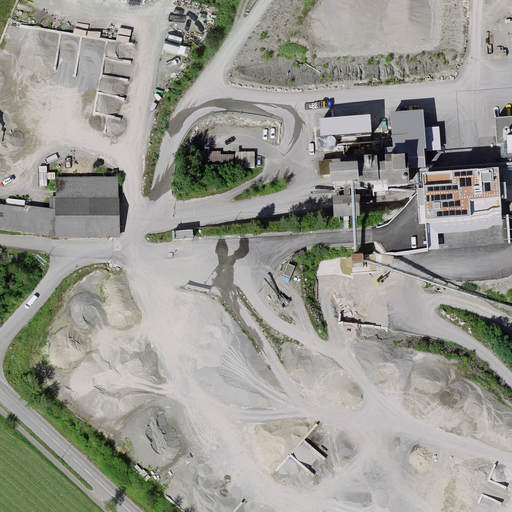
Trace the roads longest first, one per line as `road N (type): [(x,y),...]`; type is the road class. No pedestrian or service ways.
road 1 (unknown): [(129,240),(183,380),(201,391),(303,406)]
road 2 (unknown): [(139,231),(140,157),(169,0)]
road 3 (unknown): [(238,273),(257,281),(292,323),(347,351),(401,416)]
road 4 (unclassified): [(0,390),(129,511)]
road 5 (unknown): [(238,273),(239,291),(303,406)]
